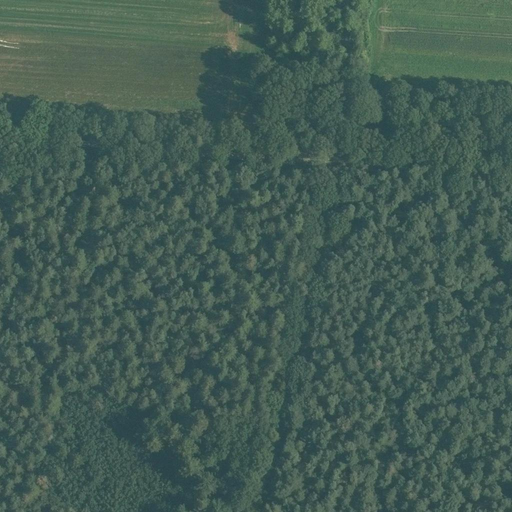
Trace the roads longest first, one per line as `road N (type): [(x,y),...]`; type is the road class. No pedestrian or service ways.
road 1 (track): [(511,176),(0,139)]
road 2 (track): [(258,511),(341,160)]
